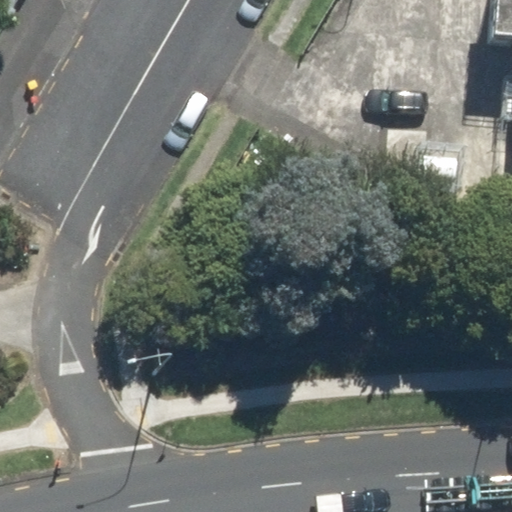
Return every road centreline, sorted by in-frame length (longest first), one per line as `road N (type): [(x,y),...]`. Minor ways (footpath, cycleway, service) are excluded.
road 1 (residential): [(78,199),(70,309),(84,398),(123,462),(170,511)]
road 2 (residential): [(78,199),(196,0)]
